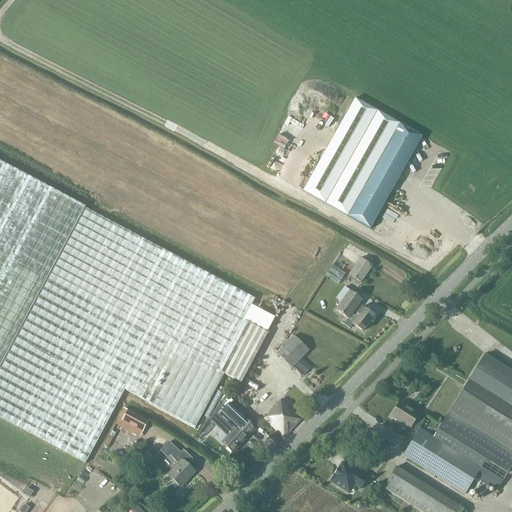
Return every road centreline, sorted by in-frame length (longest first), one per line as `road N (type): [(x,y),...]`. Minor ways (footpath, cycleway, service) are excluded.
road 1 (tertiary): [(220,511),(511,225)]
road 2 (track): [(485,511),(394,459),(402,445),(340,396)]
